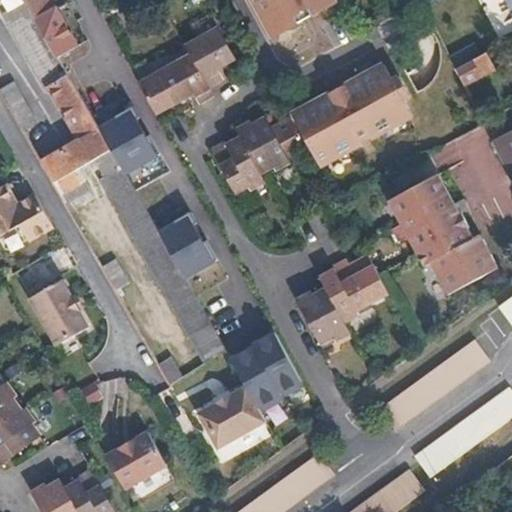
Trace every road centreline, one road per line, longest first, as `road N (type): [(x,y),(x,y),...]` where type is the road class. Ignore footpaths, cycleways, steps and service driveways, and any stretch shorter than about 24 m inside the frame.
road 1 (unclassified): [(0,106),(133,342)]
road 2 (residential): [(370,470),(268,282)]
road 3 (residential): [(268,282),(200,165),(196,138),(225,102)]
road 4 (residential): [(511,364),(370,470)]
